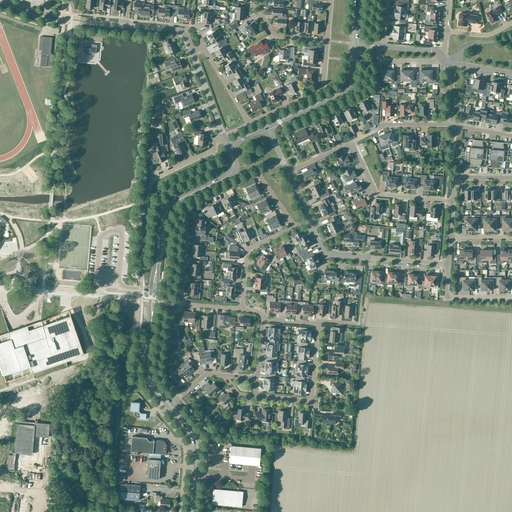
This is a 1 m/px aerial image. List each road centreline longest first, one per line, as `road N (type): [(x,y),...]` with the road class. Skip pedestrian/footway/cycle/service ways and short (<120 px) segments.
road 1 (residential): [(242,309),(181,304),(189,205),(258,175),(293,228)]
road 2 (residential): [(203,47),(248,123),(322,88),(326,41)]
road 3 (residential): [(352,142),(387,123),(511,136)]
road 4 (residential): [(448,265),(326,254),(310,220)]
road 5 (tertiary): [(156,266),(164,214),(229,175),(232,144)]
road 6 (residential): [(452,202),(377,195),(352,142)]
road 7 (tertiary): [(266,127),(340,91),(353,43)]
road 8 (residential): [(256,396),(311,400),(316,325)]
